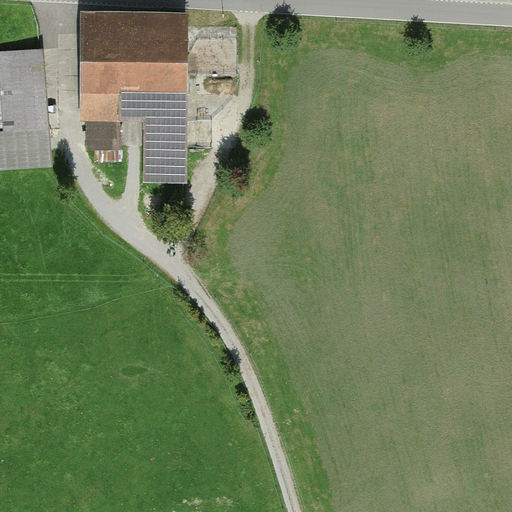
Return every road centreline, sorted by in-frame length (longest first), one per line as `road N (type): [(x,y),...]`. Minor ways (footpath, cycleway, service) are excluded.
road 1 (track): [(295,511),(232,340),(84,175),(57,0)]
road 2 (track): [(165,263),(243,105),(248,0)]
road 3 (unclassified): [(241,0),(511,15)]
